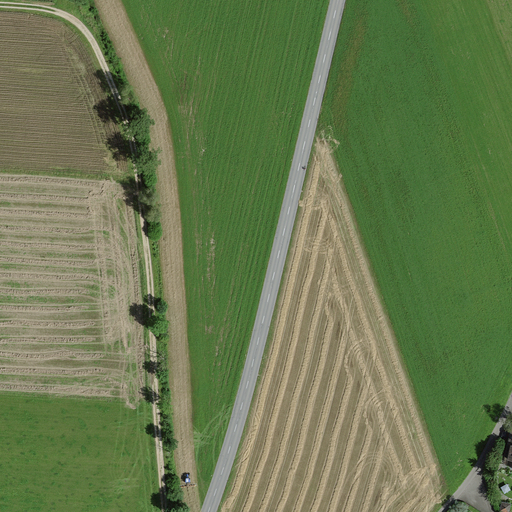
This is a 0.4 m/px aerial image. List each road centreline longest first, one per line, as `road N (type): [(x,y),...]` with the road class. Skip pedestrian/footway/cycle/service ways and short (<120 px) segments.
road 1 (track): [(166,511),(129,128),(78,22),(0,4)]
road 2 (tertiary): [(336,0),(253,354),(207,511)]
road 3 (residential): [(511,405),(443,511)]
